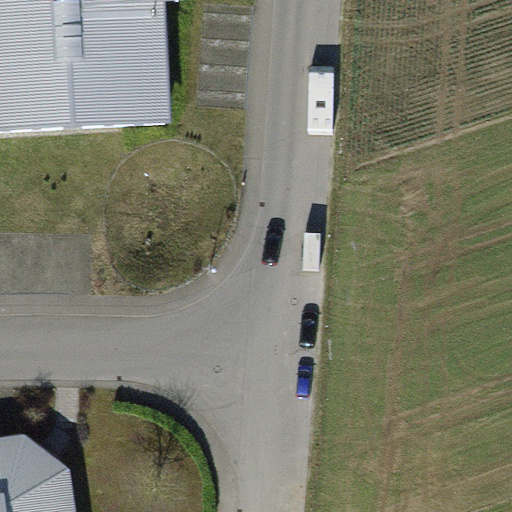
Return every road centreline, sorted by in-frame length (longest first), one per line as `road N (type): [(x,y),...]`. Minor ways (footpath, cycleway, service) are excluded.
road 1 (unclassified): [(308,0),(287,354)]
road 2 (unclassified): [(0,356),(287,354)]
road 3 (unclassified): [(287,354),(281,511)]
